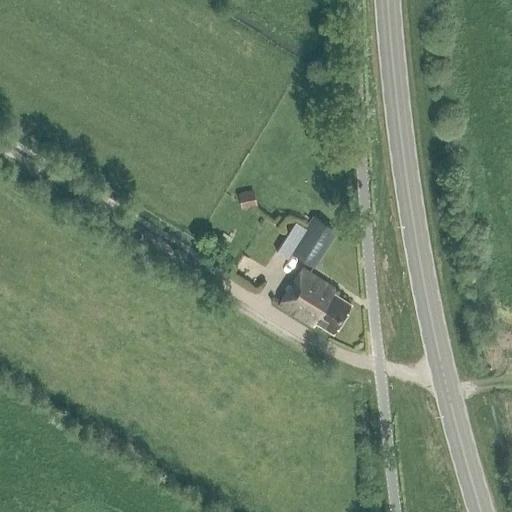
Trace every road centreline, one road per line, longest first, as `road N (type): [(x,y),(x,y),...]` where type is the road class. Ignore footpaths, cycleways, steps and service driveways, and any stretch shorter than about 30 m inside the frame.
road 1 (primary): [(442,381),(407,198),(387,0)]
road 2 (track): [(0,156),(221,292)]
road 3 (unclassified): [(221,292),(326,349),(442,381)]
road 4 (primary): [(479,511),(442,381)]
